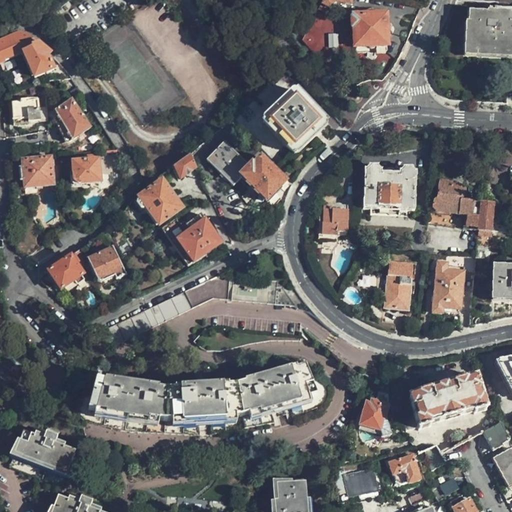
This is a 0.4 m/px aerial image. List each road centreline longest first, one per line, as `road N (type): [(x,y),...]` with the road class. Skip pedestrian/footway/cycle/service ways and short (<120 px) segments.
road 1 (residential): [(0,31),(14,25),(35,33),(62,60),(129,159),(133,183),(126,201),(20,285)]
road 2 (residential): [(292,242),(99,323),(71,319),(40,289),(20,285)]
road 3 (tertiary): [(511,330),(432,347),(375,340),(320,302),(292,242)]
road 4 (tertiary): [(292,242),(295,210),(325,160),(363,126),(394,114)]
road 5 (residential): [(20,285),(15,306),(52,354),(53,378),(30,387),(0,370)]
road 6 (unknown): [(422,114),(419,232),(465,240)]
